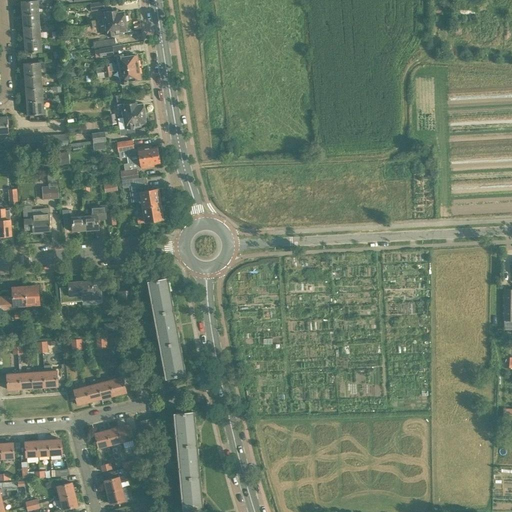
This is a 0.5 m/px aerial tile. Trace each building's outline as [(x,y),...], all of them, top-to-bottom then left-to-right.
[(22,14),(38,13),(37,0),(30,0),(21,1),(22,14)] [(104,1),(91,3),(92,11),(105,9),(104,1)] [(103,25),(126,21),(125,16),(124,15),(124,11),(117,12),(117,9),(101,12),(102,14),(103,25)] [(38,13),(22,14),(23,27),(39,26),(38,13)] [(103,25),(98,25),(99,34),(107,33),(107,34),(107,37),(114,36),(113,33),(119,32),(126,31),(126,28),(127,27),(126,21),(103,25)] [(39,26),(23,27),(24,39),(40,38),(39,26)] [(40,38),(24,39),(25,53),(41,51),(40,38)] [(95,41),(92,41),(93,49),(104,47),(116,45),(115,38),(103,40),(95,41)] [(113,55),(112,47),(98,49),(99,57),(113,55)] [(118,62),(110,63),(110,66),(111,71),(119,70),(138,67),(136,55),(123,57),(123,56),(122,55),(117,55),(117,58),(118,62)] [(24,76),(41,75),(40,62),(23,63),(24,76)] [(138,67),(119,70),(121,84),(127,83),(127,82),(127,81),(140,79),(138,67)] [(42,88),(41,75),(24,76),(25,89),(42,88)] [(42,88),(25,89),(26,102),(43,101),(42,88)] [(44,114),(43,101),(26,102),(27,115),(44,114)] [(143,104),(132,106),(132,103),(123,104),(123,103),(117,104),(118,111),(121,110),(122,118),(146,114),(145,108),(143,108),(143,104)] [(119,118),(121,134),(135,132),(134,126),(146,124),(145,120),(147,119),(146,114),(122,118),(119,118)] [(67,125),(67,132),(79,131),(79,124),(67,125)] [(104,132),(92,134),(93,143),(105,141),(104,132)] [(132,140),(117,143),(120,159),(127,157),(128,160),(128,164),(139,162),(139,159),(158,155),(157,147),(146,148),(146,146),(137,147),(138,150),(134,151),(132,140)] [(59,163),(70,163),(69,151),(58,152),(59,163)] [(160,164),(158,155),(139,159),(139,162),(128,164),(124,165),(125,172),(120,172),(122,182),(138,179),(137,170),(150,168),(150,166),(160,164)] [(43,199),(58,198),(57,175),(48,175),(48,187),(42,187),(43,199)] [(103,185),(104,192),(116,191),(115,183),(103,185)] [(144,186),(130,188),(132,202),(141,201),(142,208),(160,205),(157,190),(145,191),(144,186)] [(142,208),(144,217),(137,218),(138,223),(145,222),(145,223),(162,220),(160,205),(142,208)] [(49,215),(32,216),(31,206),(23,206),(24,230),(32,229),(32,232),(32,234),(42,234),(42,232),(50,231),(49,215)] [(91,208),(92,216),(84,216),(85,231),(98,230),(97,220),(106,219),(105,208),(91,208)] [(4,209),(0,209),(0,236),(11,236),(9,211),(4,211),(4,209)] [(106,213),(106,214),(108,225),(115,224),(114,213),(106,213)] [(85,231),(84,216),(71,217),(72,232),(85,231)] [(154,313),(172,310),(166,278),(148,282),(154,313)] [(92,280),(82,281),(83,301),(100,300),(99,284),(92,285),(92,280)] [(67,287),(58,287),(60,302),(83,301),(82,281),(67,282),(67,287)] [(30,287),(24,287),(26,304),(27,317),(35,317),(35,311),(32,311),(32,304),(38,304),(37,286),(36,286),(35,285),(31,285),(30,287)] [(12,296),(0,297),(0,309),(13,308),(13,305),(26,304),(24,287),(12,288),(12,296)] [(511,289),(504,289),(503,329),(511,329),(511,289)] [(172,310),(154,313),(160,345),(178,341),(172,310)] [(185,374),(178,341),(160,345),(166,377),(185,374)] [(56,370),(41,372),(42,387),(57,386),(56,370)] [(32,387),(31,372),(21,373),(22,388),(32,387)] [(42,387),(41,372),(31,372),(32,387),(42,387)] [(22,388),(21,373),(6,374),(7,389),(22,388)] [(109,377),(109,380),(107,381),(111,396),(125,392),(122,377),(117,378),(116,375),(109,377)] [(139,377),(142,388),(148,386),(145,375),(139,377)] [(142,388),(139,377),(132,378),(135,390),(142,388)] [(103,378),(97,380),(101,398),(111,396),(107,381),(104,382),(103,378)] [(90,382),(90,385),(88,386),(92,401),(101,398),(97,380),(90,382)] [(77,385),(78,388),(73,389),(77,405),(92,401),(88,386),(85,387),(84,383),(77,385)] [(178,446),(196,444),(193,411),(175,413),(178,446)] [(145,420),(148,431),(155,430),(152,419),(145,420)] [(148,431),(145,420),(139,422),(142,433),(148,431)] [(129,424),(117,427),(121,442),(133,439),(129,424)] [(121,442),(117,427),(106,430),(110,445),(121,442)] [(110,445),(106,430),(95,433),(98,448),(110,445)] [(48,441),(49,455),(61,454),(60,440),(48,441)] [(38,456),(36,441),(25,442),(26,457),(38,456)] [(49,455),(48,441),(36,441),(38,456),(49,455)] [(13,443),(1,444),(2,459),(14,458),(13,443)] [(196,444),(178,446),(181,478),(199,476),(196,444)] [(100,465),(102,472),(112,469),(110,463),(100,465)] [(64,476),(69,475),(68,468),(62,470),(55,470),(55,477),(64,476)] [(124,476),(119,477),(104,481),(107,492),(122,488),(120,483),(125,480),(124,476)] [(203,509),(199,476),(181,478),(185,510),(203,509)] [(60,498),(74,494),(71,482),(57,486),(60,498)] [(125,487),(122,488),(107,492),(110,504),(125,500),(124,500),(128,499),(125,487)] [(152,493),(141,496),(142,502),(153,499),(152,493)] [(77,506),(74,494),(60,498),(62,510),(77,506)]
